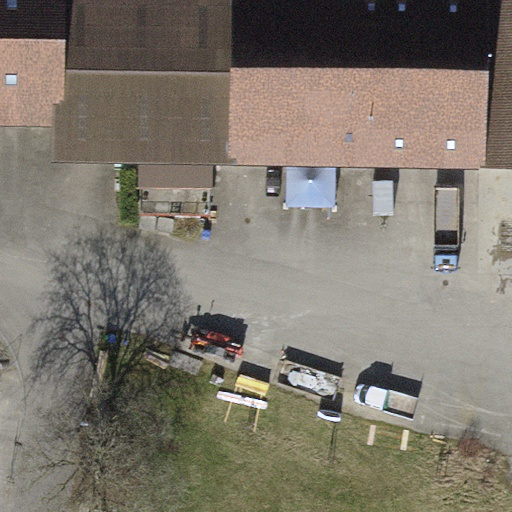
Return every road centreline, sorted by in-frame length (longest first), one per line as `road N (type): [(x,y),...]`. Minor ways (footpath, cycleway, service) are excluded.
road 1 (residential): [(11,285),(292,340),(511,359)]
road 2 (residential): [(11,285),(62,321),(43,511)]
